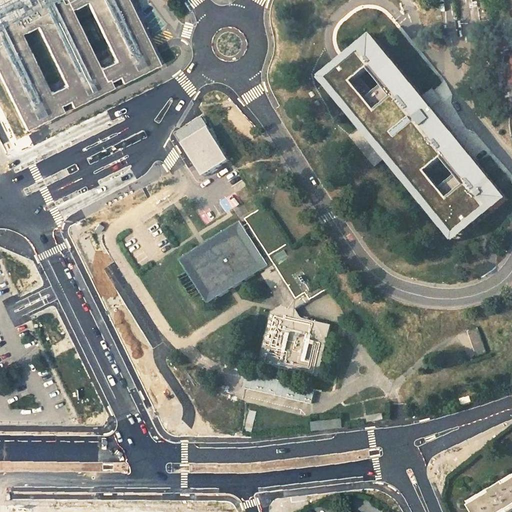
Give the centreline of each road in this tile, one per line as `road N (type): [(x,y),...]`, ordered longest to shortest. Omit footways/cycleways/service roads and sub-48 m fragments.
road 1 (unclassified): [(23,201),(145,452)]
road 2 (tertiary): [(391,436),(225,454)]
road 3 (tertiary): [(241,479),(395,464)]
road 4 (tertiary): [(0,479),(147,479)]
road 5 (tertiary): [(145,452),(0,448)]
road 6 (tertiary): [(511,407),(391,436)]
